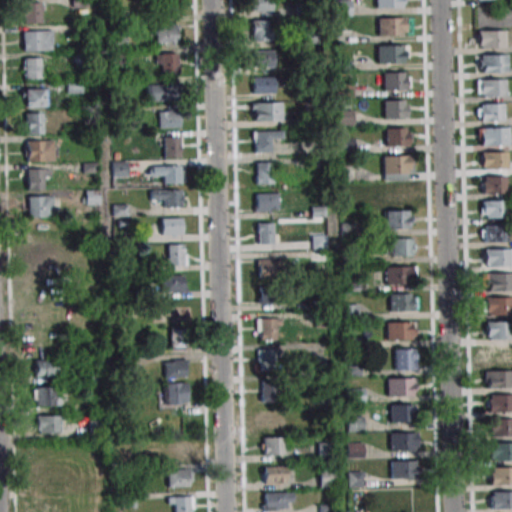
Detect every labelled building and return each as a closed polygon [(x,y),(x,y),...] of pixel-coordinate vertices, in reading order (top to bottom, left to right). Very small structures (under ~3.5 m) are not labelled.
[(250,0),(250,12),(271,11),(271,0),(250,0)] [(351,16),(350,0),(335,0),(335,16),(351,16)] [(403,0),(374,0),(375,8),(403,8),(403,0)] [(22,2),(22,23),(40,23),(40,2),(22,2)] [(405,36),(405,18),(377,18),(377,36),(405,36)] [(269,20),(251,20),(251,42),(269,42),(269,20)] [(154,43),(177,43),(177,25),(154,25),(154,43)] [(52,51),(52,31),(22,31),(22,51),(52,51)] [(505,31),(477,31),(477,48),(505,48),(505,31)] [(376,63),(407,63),(407,45),(376,45),(376,63)] [(253,67),(273,67),(273,50),(253,50),(253,67)] [(159,65),(159,74),(177,74),(177,52),(153,52),(153,65),(159,65)] [(476,55),(476,72),(507,72),(507,55),(476,55)] [(41,58),(22,58),(22,78),(41,78),(41,58)] [(383,90),(409,90),(409,72),(383,72),(383,90)] [(252,93),(274,93),(274,76),(252,76),(252,93)] [(352,99),(353,80),(339,79),(338,98),(352,99)] [(476,96),(505,96),(505,80),(476,80),(476,96)] [(66,92),(81,92),(81,81),(66,81),(66,92)] [(145,101),(176,101),(176,83),(145,83),(145,101)] [(45,89),(22,89),(22,107),(45,107),(45,89)] [(407,100),(383,100),(383,118),(407,118),(407,100)] [(280,102),(251,102),(251,120),(280,120),(280,102)] [(504,121),(504,104),(477,104),(477,121),(504,121)] [(180,128),(180,110),(157,111),(157,129),(180,128)] [(27,134),(42,134),(42,113),(27,113),(27,134)] [(410,128),(384,128),(384,145),(410,145),(410,128)] [(508,146),(508,128),(479,128),(479,146),(508,146)] [(252,131),(252,152),(271,152),(271,140),(282,140),(282,131),(252,131)] [(163,137),(163,157),(180,157),(180,137),(163,137)] [(353,138),(338,138),(338,152),(353,152),(353,138)] [(53,140),(25,140),(25,162),(53,162),(53,140)] [(507,152),(480,152),(480,169),(507,169),(507,152)] [(411,156),(383,156),(383,180),(411,180),(411,156)] [(126,176),(126,162),(112,162),(112,177),(126,176)] [(255,163),(255,185),(280,185),(280,163),(255,163)] [(161,184),(182,184),(182,165),(148,165),(148,175),(161,175),(161,184)] [(26,189),(48,189),(48,169),(26,169),(26,189)] [(505,176),(481,176),(481,193),(505,193),(505,176)] [(386,201),(411,201),(411,184),(386,184),(386,201)] [(181,189),(149,189),(149,198),(160,198),(160,208),(181,208),(181,189)] [(254,211),(279,211),(279,194),(254,194),(254,211)] [(59,217),(59,196),(22,196),(22,217),(59,217)] [(506,200),(481,200),(481,217),(506,217),(506,200)] [(384,210),(384,229),(410,229),(410,210),(384,210)] [(181,235),(181,217),(159,217),(159,235),(181,235)] [(28,245),(50,245),(50,223),(28,223),(28,245)] [(273,244),(273,223),(256,223),(257,245),(273,244)] [(507,242),(507,225),(480,225),(480,242),(507,242)] [(384,238),(384,256),(412,256),(412,238),(384,238)] [(186,244),(162,244),(162,265),(186,265),(186,244)] [(510,249),(483,249),(483,266),(510,266),(510,249)] [(55,254),(27,254),(27,271),(55,271),(55,254)] [(258,262),(258,279),(279,279),(279,262),(258,262)] [(414,266),(384,266),(384,284),(414,284),(414,266)] [(483,290),(511,290),(511,273),(483,273),(483,290)] [(162,293),(184,293),(184,276),(162,276),(162,293)] [(280,287),(258,287),(258,304),(280,304),(280,287)] [(415,293),(388,293),(388,311),(415,311),(415,293)] [(483,314),(511,314),(511,298),(483,298),(483,314)] [(342,305),(342,319),(357,319),(357,305),(342,305)] [(257,318),(257,340),(279,340),(279,318),(257,318)] [(413,339),(413,322),(385,322),(385,339),(413,339)] [(510,338),(510,322),(485,322),(485,338),(510,338)] [(186,349),(186,329),(169,329),(169,349),(186,349)] [(511,362),(511,345),(486,346),(486,363),(511,362)] [(277,371),(277,349),(258,349),(258,371),(277,371)] [(393,349),(393,370),(415,370),(415,349),(393,349)] [(55,359),(33,359),(33,377),(55,377),(55,359)] [(164,359),(164,377),(186,377),(186,359),(164,359)] [(484,387),(510,387),(510,371),(484,371),(484,387)] [(386,378),(386,396),(415,396),(415,378),(386,378)] [(279,381),(260,381),(260,403),(279,403),(279,381)] [(186,404),(186,382),(164,382),(164,404),(186,404)] [(32,405),(60,405),(60,387),(32,387),(32,405)] [(511,394),(487,395),(487,412),(511,411),(511,394)] [(389,405),(389,422),(417,422),(417,405),(389,405)] [(283,429),(283,412),(258,412),(258,429),(283,429)] [(35,433),(60,433),(60,415),(35,415),(35,433)] [(346,430),(362,430),(362,418),(346,418),(346,430)] [(511,419),(488,419),(488,436),(511,436),(511,419)] [(416,451),(416,433),(389,433),(389,451),(416,451)] [(262,454),(284,454),(284,437),(262,437),(262,454)] [(188,459),(188,439),(170,439),(170,460),(188,459)] [(488,460),(511,460),(511,443),(488,443),(488,460)] [(346,457),(361,457),(361,444),(346,444),(346,457)] [(389,461),(389,479),(417,479),(416,461),(389,461)] [(285,466),(263,466),(263,482),(285,482),(285,466)] [(511,484),(511,467),(488,467),(488,484),(511,484)] [(166,469),(166,487),(192,487),(192,469),(166,469)] [(318,469),(318,487),(333,487),(333,469),(318,469)] [(34,490),(63,490),(63,470),(34,470),(34,490)] [(361,472),(347,472),(347,486),(361,486),(361,472)] [(107,477),(85,477),(85,495),(107,495),(107,477)] [(511,508),(511,491),(489,492),(489,509),(511,508)] [(261,510),(291,510),(291,492),(261,492),(261,510)] [(168,511),(193,511),(193,497),(168,497),(168,511)] [(33,511),(66,511),(67,498),(33,498),(33,511)]
